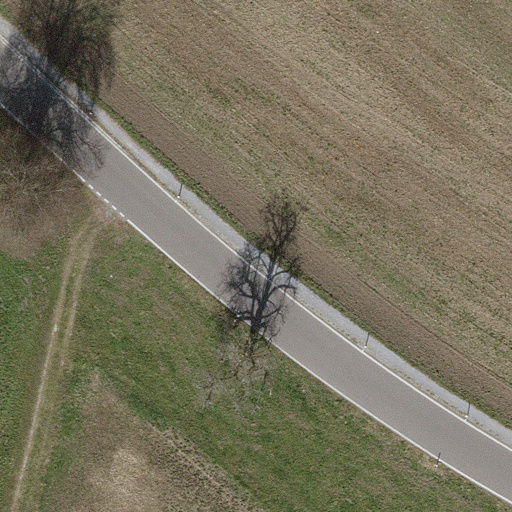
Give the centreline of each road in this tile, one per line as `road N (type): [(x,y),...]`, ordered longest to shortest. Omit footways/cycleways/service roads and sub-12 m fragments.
road 1 (unclassified): [(511,472),(121,193),(0,78)]
road 2 (track): [(121,193),(90,213),(49,365),(23,511)]
